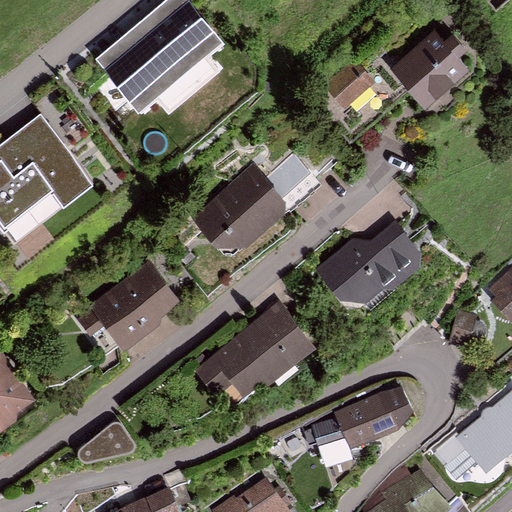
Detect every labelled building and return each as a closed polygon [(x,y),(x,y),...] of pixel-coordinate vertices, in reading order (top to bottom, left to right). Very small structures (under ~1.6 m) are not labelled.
[(222,40),(189,0),(161,0),(90,56),(133,110),(222,40)] [(427,104),(465,71),(455,59),(462,52),(451,40),(444,46),(435,36),(397,70),(427,104)] [(344,105),(368,88),(351,65),(328,81),(344,105)] [(0,224),(6,233),(83,179),(35,111),(0,135),(0,224)] [(190,216),(225,256),(309,183),(285,156),(260,178),(248,165),(190,216)] [(355,240),(321,269),(354,309),(419,254),(393,223),(362,249),(355,240)] [(120,344),(178,302),(149,263),(92,306),(120,344)] [(511,315),(511,269),(489,292),(511,315)] [(274,300),(195,367),(212,388),(227,376),(242,394),(307,339),(274,300)] [(0,429),(36,405),(2,356),(0,358),(0,429)] [(394,384),(335,411),(350,445),(397,424),(406,411),(394,384)] [(511,394),(438,453),(447,464),(469,447),(486,469),(511,448),(511,394)] [(284,434),(291,450),(307,443),(300,427),(284,434)] [(446,511),(447,511),(419,470),(383,495),(387,501),(371,511),(446,511)] [(287,511),(262,475),(211,509),(212,511),(287,511)] [(173,511),(161,485),(102,511),(173,511)]
